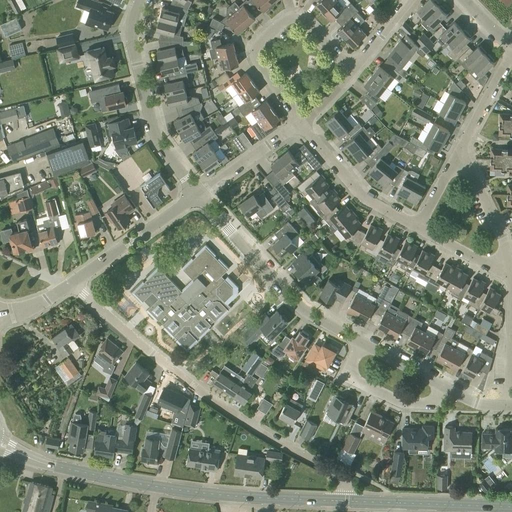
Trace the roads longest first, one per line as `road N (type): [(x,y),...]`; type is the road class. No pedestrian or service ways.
road 1 (residential): [(343,501),(336,473),(192,386),(70,285)]
road 2 (secondary): [(24,456),(169,489),(343,501)]
road 3 (residential): [(197,193),(297,305),(363,343)]
road 4 (residential): [(300,122),(256,59),(262,40),(299,18),(353,71)]
road 5 (residential): [(197,193),(150,117),(131,40),(139,0)]
road 6 (secondary): [(343,501),(511,506)]
road 7 (residential): [(417,228),(363,198),(300,122)]
road 8 (residential): [(70,285),(197,193)]
road 9 (residential): [(363,343),(346,374),(401,402),(431,404),(443,386)]
road 10 (residential): [(510,265),(459,150)]
road 11 (residential): [(197,193),(300,122)]
